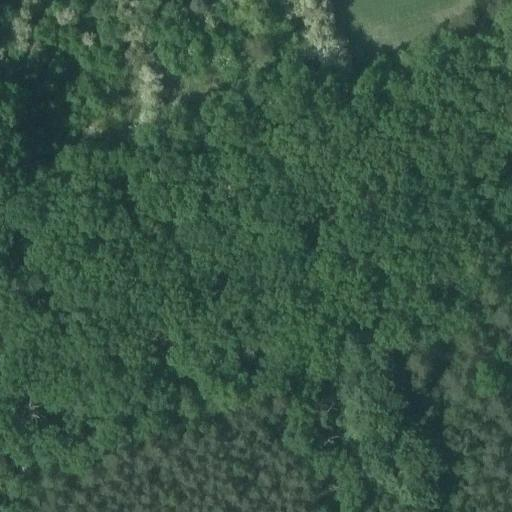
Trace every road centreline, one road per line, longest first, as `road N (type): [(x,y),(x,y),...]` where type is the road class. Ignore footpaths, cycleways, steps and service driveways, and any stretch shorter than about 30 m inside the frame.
road 1 (track): [(511,77),(4,223),(0,214)]
road 2 (unknown): [(434,277),(368,301),(247,284),(199,290),(156,342),(52,365),(0,352)]
road 3 (track): [(442,511),(446,441),(434,277)]
road 4 (track): [(434,277),(388,115)]
